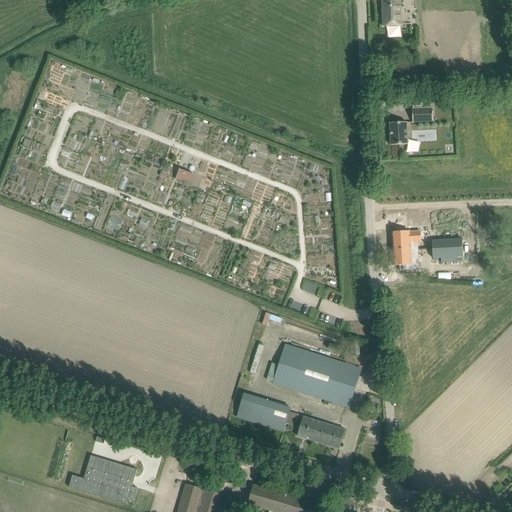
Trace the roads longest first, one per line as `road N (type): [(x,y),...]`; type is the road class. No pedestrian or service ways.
road 1 (unclassified): [(388,491),(392,453),(373,267),(361,0)]
road 2 (unclassified): [(388,491),(0,367)]
